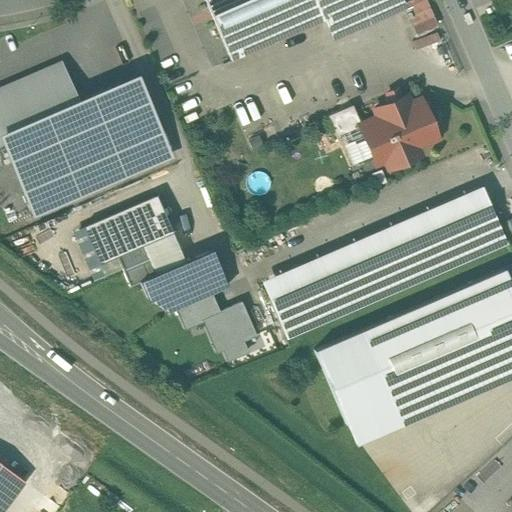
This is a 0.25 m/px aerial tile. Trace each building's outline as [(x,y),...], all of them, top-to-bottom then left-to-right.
[(321,18),(312,0),(203,0),(229,58),(321,18)] [(312,0),(321,18),(361,0),(312,0)] [(0,137),(2,137),(1,134),(74,103),(58,65),(0,89),(0,137)] [(74,103),(1,134),(2,137),(34,210),(165,154),(132,77),(74,103)] [(417,97),(407,101),(404,94),(371,107),(375,115),(356,122),(373,162),(382,158),(385,166),(417,152),(414,145),(434,136),(417,97)] [(154,193),(81,225),(96,261),(114,254),(143,241),(169,229),(154,193)] [(480,193),(258,288),(282,343),(503,247),(480,193)] [(143,241),(114,254),(127,284),(137,280),(137,279),(155,271),(143,241)] [(155,271),(137,279),(137,280),(145,297),(163,311),(173,306),(209,291),(225,284),(210,247),(155,271)] [(511,292),(500,265),(312,348),(354,443),(511,373),(511,292)] [(217,310),(209,291),(173,306),(183,328),(201,320),(214,352),(221,349),(225,359),(246,351),(241,340),(254,334),(239,300),(217,310)] [(0,462),(0,507),(22,479),(0,462)] [(459,485),(435,511),(460,511),(473,498),(459,485)]
